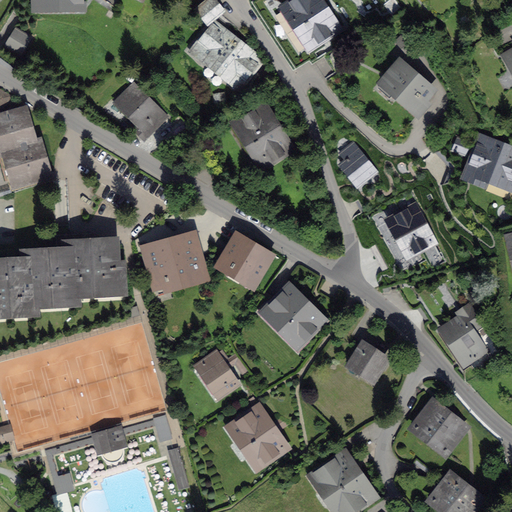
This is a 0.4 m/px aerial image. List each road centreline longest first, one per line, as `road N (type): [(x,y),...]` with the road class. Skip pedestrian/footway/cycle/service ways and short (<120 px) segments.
road 1 (residential): [(0,74),(341,276)]
road 2 (residential): [(237,0),(281,66),(317,143),(342,221),(348,257),(341,276)]
road 3 (unknown): [(291,85),(312,78),(391,150),(430,161),(480,223),(501,217),(499,192)]
road 4 (residential): [(431,354),(383,443),(381,468),(409,511)]
